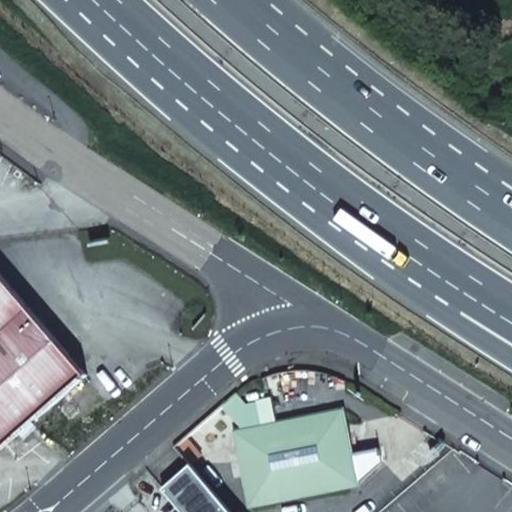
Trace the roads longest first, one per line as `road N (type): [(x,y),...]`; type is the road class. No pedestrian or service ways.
road 1 (motorway): [(104,0),(318,181),(511,311)]
road 2 (residential): [(0,113),(250,280),(277,333)]
road 3 (motorway): [(511,219),(385,129),(227,0)]
road 4 (tertiary): [(50,511),(207,374),(277,333)]
road 5 (tertiary): [(277,333),(329,333),(372,346),(511,436)]
